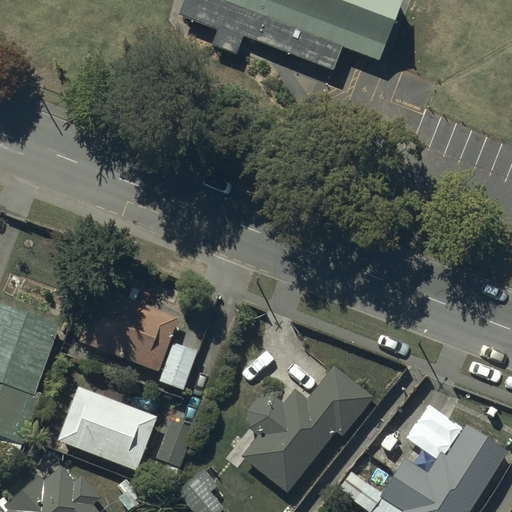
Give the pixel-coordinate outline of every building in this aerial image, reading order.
[(183,0),(180,11),(333,69),(341,46),(364,55),(378,61),(401,0),(183,0)] [(99,287),(78,341),(157,371),(178,317),(146,305),(150,295),(136,290),(132,300),(99,287)] [(60,325),(0,304),(0,436),(23,445),(43,394),(35,391),(60,325)] [(198,351),(173,341),(158,381),(183,390),(198,351)] [(306,399),(294,390),(283,404),(273,396),(272,396),(270,396),(269,396),(268,396),(266,396),(265,396),(263,396),(262,397),(260,397),(259,398),(258,398),(256,399),(255,400),(254,401),(253,402),(252,403),(251,404),(250,405),(249,406),(248,408),(248,409),(247,410),(247,412),(246,413),(246,415),(246,416),(246,418),(246,419),(246,421),(246,422),(246,424),(246,425),(247,426),(247,428),(248,429),(257,436),(241,456),(287,492),(336,432),(341,437),(373,398),(333,366),(306,399)] [(77,386),(56,441),(135,470),(156,416),(77,386)] [(194,428),(170,419),(155,458),(178,468),(194,428)] [(380,495),(381,496),(402,510),(400,511),(467,511),(507,451),(464,425),(445,454),(440,451),(426,473),(403,458),(381,493),(380,495)] [(0,511),(96,511),(90,505),(99,498),(81,477),(74,483),(61,467),(43,483),(38,476),(7,502),(3,497),(0,499),(0,511)] [(216,485),(203,469),(176,492),(192,511),(218,511),(224,508),(210,491),(216,485)] [(380,495),(381,493),(350,471),(337,488),(370,511),(381,496),(380,495)]
